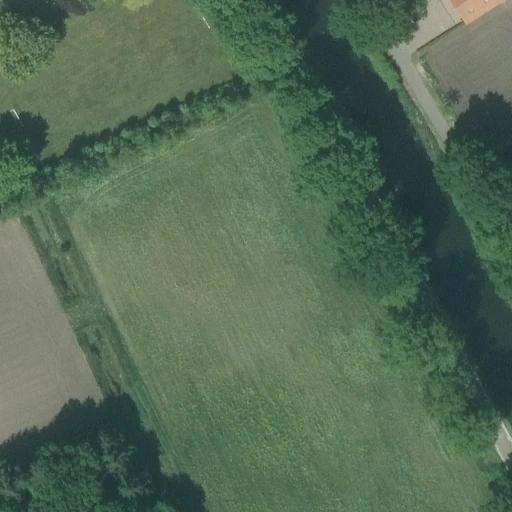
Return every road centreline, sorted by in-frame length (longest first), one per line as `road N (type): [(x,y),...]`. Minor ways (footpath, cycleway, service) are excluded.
road 1 (tertiary): [(511,451),(263,0)]
road 2 (unclassified): [(511,241),(372,0)]
